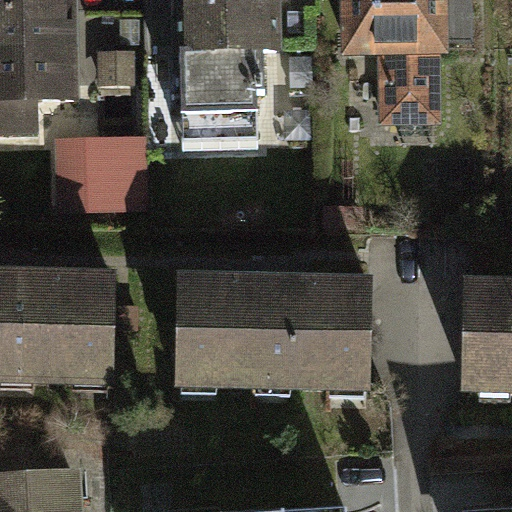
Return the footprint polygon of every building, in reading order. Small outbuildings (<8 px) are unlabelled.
[(0,0),(0,146),(95,144),(90,0),(0,0)] [(281,0),(181,0),(185,156),(285,153),(281,0)] [(459,0),(351,0),(355,66),(382,65),(385,135),(443,132),(440,62),(462,61),(459,0)] [(177,255),(174,378),(372,382),(374,259),(177,255)] [(0,264),(0,373),(116,375),(117,265),(0,264)] [(511,266),(471,265),(467,381),(511,382),(511,266)] [(0,511),(89,511),(87,477),(0,482),(0,511)] [(511,511),(511,486),(467,489),(468,511),(511,511)]
